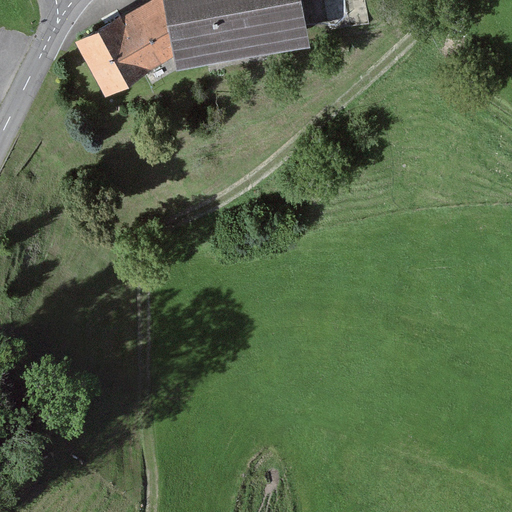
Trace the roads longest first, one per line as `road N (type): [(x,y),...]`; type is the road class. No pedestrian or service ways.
road 1 (track): [(454,0),(243,194),(158,238),(144,264),(145,511)]
road 2 (tertiary): [(0,138),(64,0)]
